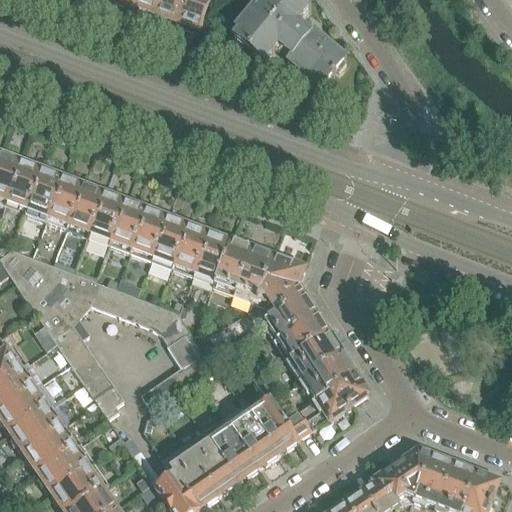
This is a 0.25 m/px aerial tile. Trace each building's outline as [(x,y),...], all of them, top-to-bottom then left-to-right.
[(110,0),(114,2),(113,4),(115,5),(115,10),(123,13),(127,9),(128,10),(131,0),(110,0)] [(131,0),(128,10),(138,14),(138,18),(146,21),(150,18),(157,0),(131,0)] [(157,0),(150,18),(160,22),(160,27),(168,30),(172,27),(173,27),(183,0),(157,0)] [(205,0),(183,0),(173,27),(184,31),(184,36),(194,40),(198,37),(199,37),(212,3),(205,0)] [(345,67),(313,41),(300,30),(310,16),(290,0),(267,0),(235,39),(238,42),(233,48),(263,73),(274,60),(278,63),(282,58),(287,62),(291,66),(287,71),(320,98),(345,67)] [(192,54),(184,51),(180,61),(188,65),(192,54)] [(13,166),(12,162),(7,161),(3,162),(1,162),(0,164),(0,206),(6,209),(22,169),(13,166)] [(101,176),(104,168),(96,165),(93,173),(101,176)] [(35,174),(33,170),(28,168),(24,170),(22,169),(6,209),(27,217),(42,177),(35,174)] [(55,182),(53,178),(49,176),(44,178),(42,177),(27,217),(47,225),(63,186),(55,182)] [(75,190),(73,186),(69,184),(64,186),(63,186),(47,225),(46,228),(67,236),(84,193),(75,190)] [(97,198),(95,194),(90,192),(85,194),(84,193),(67,236),(89,244),(106,202),(97,198)] [(118,206),(116,202),(111,200),(106,202),(89,244),(110,252),(127,210),(118,206)] [(184,207),(177,204),(174,211),(181,214),(184,207)] [(138,214),(136,210),(131,208),(127,210),(110,252),(131,260),(148,218),(138,214)] [(159,222),(157,218),(153,216),(148,218),(131,260),(152,268),(168,225),(159,222)] [(180,230),(178,226),(173,224),(169,226),(168,225),(152,268),(173,277),(189,233),(180,230)] [(201,238),(199,233),(194,232),(190,234),(189,233),(173,277),(194,285),(213,241),(211,242),(201,238)] [(222,246),(220,242),(215,240),(213,241),(194,285),(213,292),(214,289),(230,249),(222,246)] [(275,263),(232,247),(231,246),(230,249),(214,289),(236,298),(232,310),(248,316),(258,306),(275,263)] [(0,264),(12,256),(5,253),(1,253),(0,253),(0,264)] [(148,308),(125,299),(117,297),(106,293),(96,288),(83,284),(75,280),(64,276),(63,276),(54,272),(12,256),(0,264),(0,269),(1,272),(6,279),(14,290),(50,342),(57,352),(66,366),(70,371),(107,425),(118,418),(124,407),(81,345),(89,340),(79,326),(92,312),(147,335),(161,344),(182,375),(141,403),(154,421),(215,379),(193,345),(177,320),(158,312),(157,312),(148,308)] [(305,274),(304,274),(275,263),(258,306),(268,310),(265,318),(269,323),(263,325),(274,342),(315,315),(299,290),(305,274)] [(56,267),(54,272),(63,276),(64,276),(66,271),(56,267)] [(96,288),(98,282),(77,274),(75,280),(83,284),(96,288)] [(121,286),(120,286),(110,282),(106,293),(117,297),(121,286)] [(125,299),(130,285),(122,282),(120,286),(121,286),(117,297),(125,299)] [(447,306),(451,295),(425,285),(421,296),(447,306)] [(152,300),(148,308),(157,312),(161,303),(152,300)] [(179,319),(183,308),(176,305),(172,316),(179,319)] [(195,329),(198,320),(183,314),(180,323),(195,329)] [(288,364),(328,339),(330,337),(315,315),(274,342),(288,364)] [(238,354),(249,346),(244,339),(233,346),(238,354)] [(337,349),(334,348),(328,339),(288,364),(288,365),(285,368),(293,379),(295,377),(301,386),(342,360),(340,358),(341,355),(337,349)] [(222,375),(202,343),(194,340),(193,345),(215,379),(222,375)] [(50,342),(40,349),(47,358),(57,352),(50,342)] [(0,389),(22,375),(26,372),(20,363),(15,366),(8,355),(6,356),(0,347),(0,389)] [(224,367),(236,359),(232,353),(221,361),(224,367)] [(349,369),(347,368),(342,360),(301,386),(298,388),(305,399),(308,397),(314,406),(355,380),(354,378),(354,376),(349,369)] [(34,383),(29,386),(22,375),(0,389),(0,419),(35,395),(39,392),(34,383)] [(363,389),(360,387),(355,380),(314,406),(297,417),(282,427),(268,408),(249,422),(276,461),(284,455),(285,457),(296,450),(295,448),(310,437),(333,422),(336,423),(343,418),(343,415),(367,400),(366,398),(367,395),(363,389)] [(47,403),(43,406),(35,395),(0,419),(0,430),(1,432),(6,433),(11,441),(49,415),(53,412),(47,403)] [(242,403),(238,406),(242,412),(245,416),(249,413),(242,403)] [(276,461),(249,422),(245,416),(242,412),(222,425),(229,435),(228,436),(256,475),(264,470),(265,471),(276,464),(275,462),(276,461)] [(61,422),(56,425),(49,415),(11,441),(12,442),(10,446),(15,452),(20,453),(25,461),(63,435),(67,432),(61,422)] [(74,443),(70,445),(63,435),(25,461),(26,462),(24,466),(28,472),(33,473),(39,481),(77,455),(81,452),(74,443)] [(255,476),(256,475),(228,436),(208,449),(236,489),(244,483),(245,484),(256,477),(255,476)] [(130,444),(123,448),(125,451),(131,460),(133,462),(139,457),(130,444)] [(235,490),(236,489),(208,449),(188,463),(216,503),(224,497),(225,498),(236,491),(235,490)] [(88,463),(84,465),(77,455),(39,481),(39,482),(38,486),(42,492),(47,493),(53,501),(91,475),(94,472),(88,463)] [(429,460),(428,458),(421,455),(418,456),(373,487),(374,488),(361,497),(370,511),(397,511),(395,508),(404,503),(413,506),(431,461),(429,460)] [(131,475),(138,470),(133,462),(131,460),(124,465),(131,475)] [(443,463),(441,465),(431,461),(413,506),(412,509),(420,511),(425,511),(426,511),(428,511),(436,511),(454,470),(451,469),(450,466),(443,463)] [(215,504),(216,503),(188,463),(169,477),(173,482),(193,511),(202,511),(204,511),(205,511),(215,505),(215,504)] [(465,472),(463,473),(454,470),(436,511),(461,511),(475,478),(474,477),(473,475),(465,472)] [(101,482),(98,485),(91,475),(53,501),(53,502),(51,506),(55,511),(58,511),(78,511),(105,493),(108,492),(101,482)] [(488,480),(485,482),(475,478),(461,511),(488,511),(499,487),(496,486),(495,483),(488,480)] [(148,483),(148,484),(146,481),(137,487),(144,497),(153,491),(148,483)] [(193,511),(173,482),(159,492),(157,488),(153,491),(155,494),(158,499),(167,511),(193,511)] [(158,499),(155,494),(153,491),(144,497),(141,499),(147,507),(158,499)] [(117,511),(105,493),(78,511),(117,511)] [(370,511),(361,497),(357,500),(356,499),(346,506),(347,507),(340,511),(339,511),(337,511),(370,511)]
